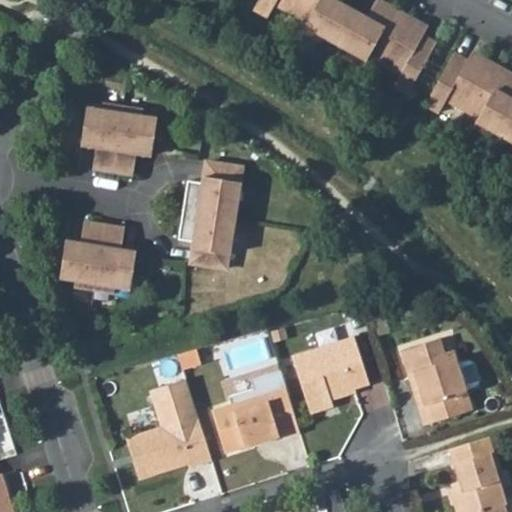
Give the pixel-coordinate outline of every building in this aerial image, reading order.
[(257,0),(252,9),(267,18),(275,5),(307,24),(302,32),(320,43),(323,38),(349,54),(347,57),(364,67),(369,58),(400,77),(396,82),(410,91),(416,82),(429,59),(437,47),(425,40),(418,35),(421,29),(378,3),(365,24),(339,8),(344,0),(257,0)] [(428,33),(421,29),(418,35),(425,40),(428,33)] [(471,66),(476,58),(469,54),(464,62),(471,66)] [(511,78),(476,58),(471,66),(464,62),(452,55),(444,69),(431,92),(425,102),(439,110),(445,100),(476,118),(470,129),(487,139),(489,135),(511,147),(511,78)] [(429,59),(416,82),(431,92),(444,69),(429,59)] [(85,106),(79,141),(94,144),(90,166),(130,172),(134,149),(151,152),(157,116),(141,114),(142,107),(102,100),(100,108),(85,106)] [(239,165),(203,160),(200,181),(183,179),(174,238),(191,240),(188,260),(223,266),(239,165)] [(118,248),(122,227),(82,220),(79,239),(63,236),(56,274),(72,276),(71,282),(111,289),(113,282),(128,285),(133,251),(118,248)] [(352,339),(291,358),(310,415),(333,408),(331,402),(330,398),(337,396),(341,400),(356,395),(355,391),(368,387),(352,339)] [(416,406),(422,426),(473,410),(467,388),(477,385),(479,379),(474,362),(469,360),(459,363),(454,348),(443,352),(439,340),(400,352),(407,376),(414,374),(423,403),(416,406)] [(198,348),(177,354),(182,369),(202,363),(198,348)] [(228,405),(211,411),(225,454),(281,437),(282,438),(300,433),(280,372),(250,382),(252,390),(226,398),(228,405)] [(414,374),(407,376),(416,406),(423,403),(414,374)] [(185,378),(149,390),(161,426),(125,437),(139,480),(187,465),(189,469),(212,461),(197,415),(185,378)] [(489,436),(447,449),(457,483),(461,493),(456,495),(451,497),(456,511),(504,511),(503,505),(505,504),(495,469),(499,467),(489,436)] [(0,511),(13,511),(1,473),(0,473),(0,511)] [(461,493),(457,483),(452,485),(456,495),(461,493)]
